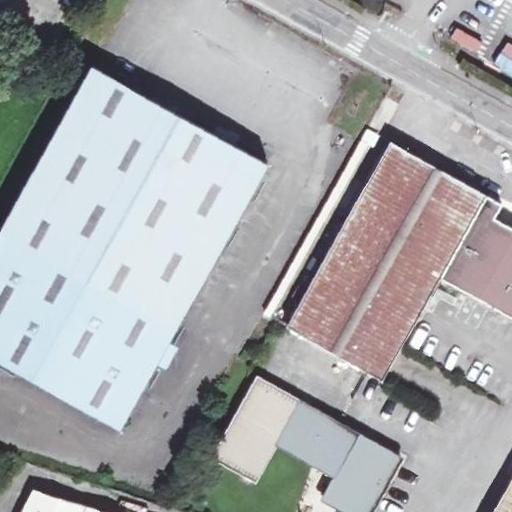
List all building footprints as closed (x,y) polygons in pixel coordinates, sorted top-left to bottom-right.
[(511,77),(511,46),(501,43),(492,71),(511,77)] [(0,364),(125,434),(268,165),(106,76),(94,69),(0,247),(0,364)] [(511,234),(495,225),(503,212),(500,210),(389,149),(287,336),(383,389),(407,347),(441,288),(511,327),(511,234)] [(315,268),(298,259),(268,313),(285,323),(315,268)] [(343,511),(370,511),(399,457),(257,382),(217,458),(258,479),(276,445),(336,478),(324,502),(343,511)] [(511,511),(511,486),(497,511),(511,511)] [(87,511),(42,497),(34,511),(87,511)]
